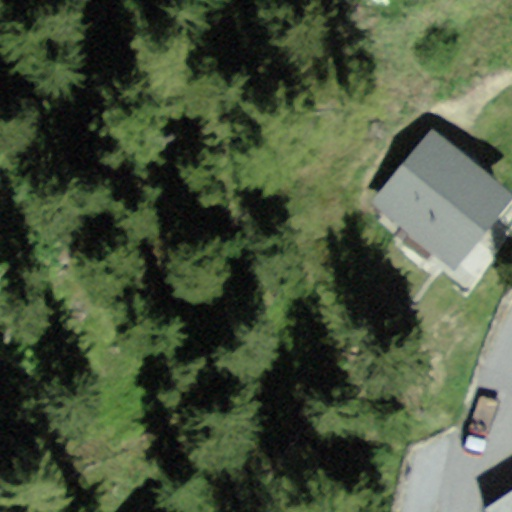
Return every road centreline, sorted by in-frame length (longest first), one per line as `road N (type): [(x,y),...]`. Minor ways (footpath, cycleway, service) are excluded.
road 1 (track): [(0,193),(102,96),(140,0)]
road 2 (residential): [(511,389),(459,511)]
